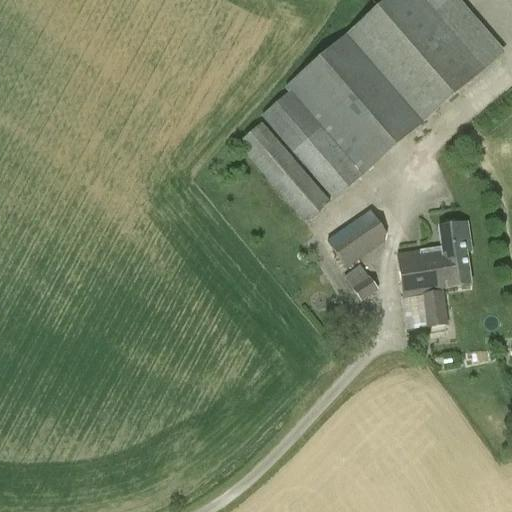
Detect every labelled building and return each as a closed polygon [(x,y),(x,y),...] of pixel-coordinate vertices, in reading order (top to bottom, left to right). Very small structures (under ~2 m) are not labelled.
[(333,203),(503,54),(455,0),(387,0),(283,90),(287,94),(260,119),(333,203)] [(235,147),(304,226),(328,203),(261,126),(235,147)] [(370,215),(327,245),(345,272),(385,243),(384,238),(370,215)] [(436,230),(440,250),(396,256),(402,301),(422,298),(426,331),(447,327),(442,293),(446,292),(446,291),(470,287),(465,254),(470,253),(466,225),(436,230)] [(359,267),(343,279),(359,305),(374,294),(359,267)]
